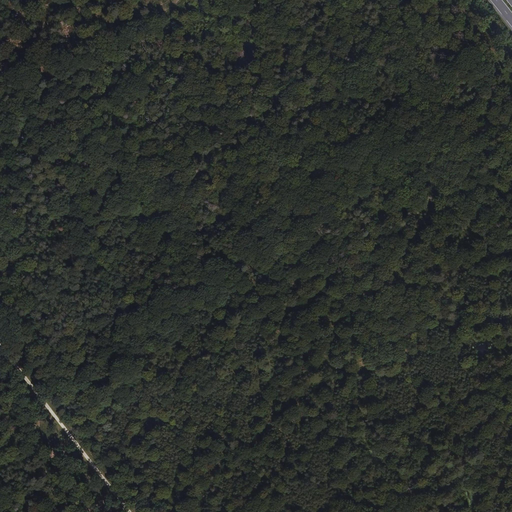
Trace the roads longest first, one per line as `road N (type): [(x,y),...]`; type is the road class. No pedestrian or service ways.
road 1 (track): [(128,511),(0,346)]
road 2 (track): [(0,72),(178,0)]
